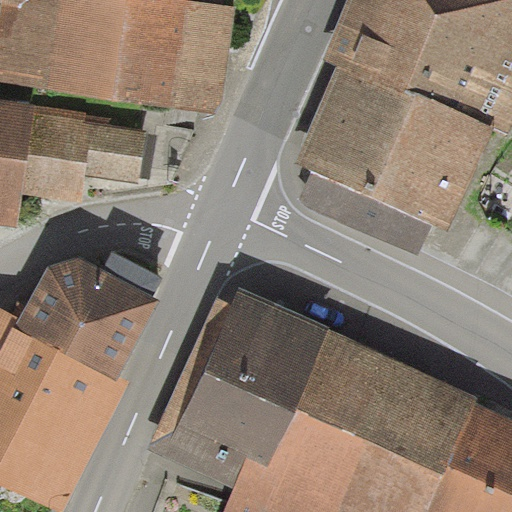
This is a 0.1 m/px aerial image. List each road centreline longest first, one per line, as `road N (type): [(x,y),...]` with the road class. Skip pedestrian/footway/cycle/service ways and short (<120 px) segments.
road 1 (tertiary): [(511,351),(394,285),(225,207)]
road 2 (tertiary): [(98,511),(209,244)]
road 3 (tertiary): [(225,207),(315,0)]
road 4 (residential): [(0,268),(103,226),(156,224),(209,244)]
